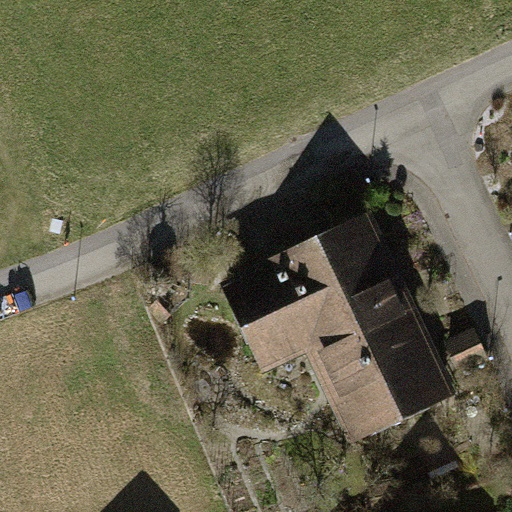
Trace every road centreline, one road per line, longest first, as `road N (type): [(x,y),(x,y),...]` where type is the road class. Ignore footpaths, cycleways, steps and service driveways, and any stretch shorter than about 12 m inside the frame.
road 1 (residential): [(0,289),(430,110)]
road 2 (residential): [(430,110),(511,301)]
road 3 (track): [(0,134),(28,193),(40,273)]
